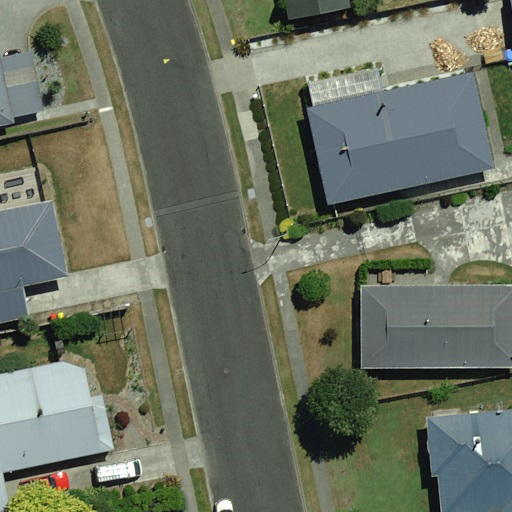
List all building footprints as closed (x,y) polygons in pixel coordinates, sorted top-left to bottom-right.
[(258,0),(261,20),(343,8),(342,0),(258,0)] [(511,0),(482,0),(494,64),(511,61),(511,0)] [(467,43),(285,75),(306,193),(488,162),(467,43)] [(30,198),(0,202),(0,288),(44,282),(30,198)] [(501,281),(351,281),(351,362),(502,361),(501,281)] [(49,348),(0,358),(0,461),(70,447),(49,348)] [(511,495),(499,398),(405,410),(418,511),(428,511),(511,500),(511,495)]
